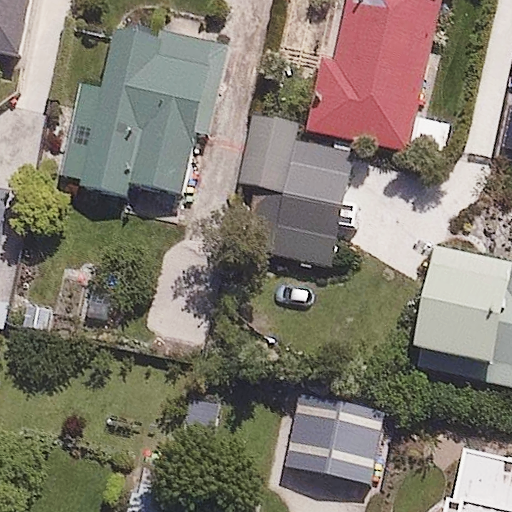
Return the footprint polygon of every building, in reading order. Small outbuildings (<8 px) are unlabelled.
[(0,0),(0,57),(20,61),(30,0),(0,0)] [(442,0),(328,0),(302,128),(410,152),(442,0)] [(205,132),(221,42),(106,22),(78,184),(156,198),(169,126),(205,132)] [(511,154),(511,84),(509,83),(493,150),(511,154)] [(0,233),(23,239),(51,112),(7,102),(0,131),(0,233)] [(355,170),(291,162),(279,258),(344,266),(355,170)] [(511,271),(434,258),(414,370),(511,387),(511,271)] [(304,395),(286,465),(371,487),(390,418),(304,395)]
